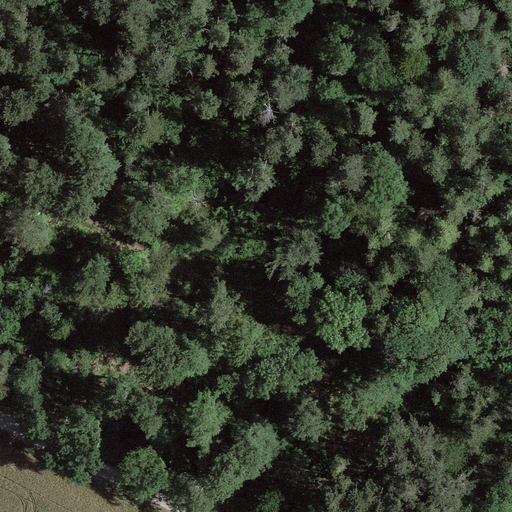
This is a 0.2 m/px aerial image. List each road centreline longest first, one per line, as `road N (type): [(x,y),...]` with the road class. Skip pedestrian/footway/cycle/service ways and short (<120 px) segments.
road 1 (track): [(511,348),(404,338),(248,293),(0,167)]
road 2 (track): [(0,417),(189,511)]
